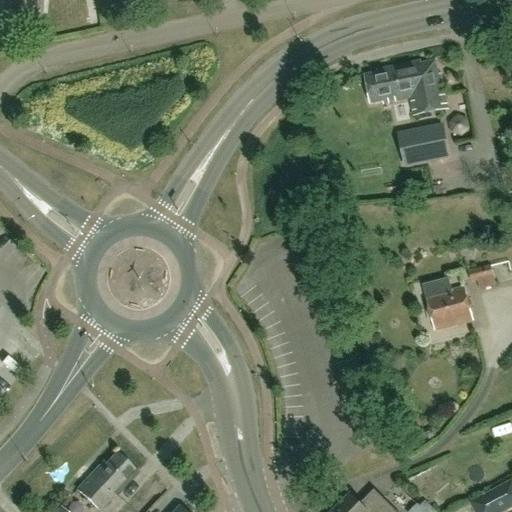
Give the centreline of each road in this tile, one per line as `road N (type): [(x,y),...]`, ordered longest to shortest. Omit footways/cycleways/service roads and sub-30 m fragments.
road 1 (primary): [(222,136),(277,81),(323,50),(381,27),(508,0)]
road 2 (residential): [(0,94),(45,60),(230,19)]
road 3 (tertiary): [(108,237),(0,166)]
road 4 (tertiary): [(0,171),(43,224),(90,261)]
road 5 (secondary): [(262,511),(233,391)]
